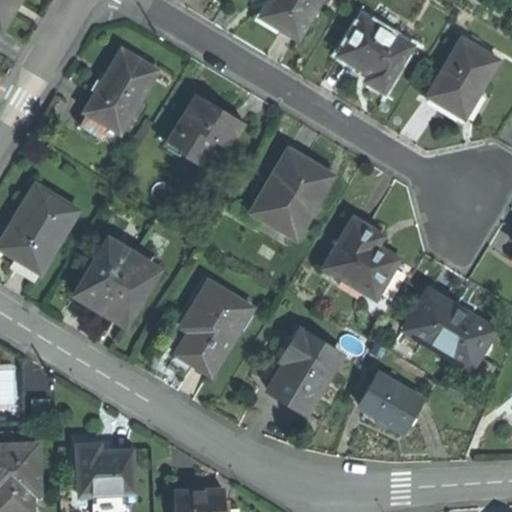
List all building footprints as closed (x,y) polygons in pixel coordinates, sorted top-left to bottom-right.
[(0,0),(0,26),(4,28),(17,6),(20,0),(0,0)] [(277,0),(266,19),(285,30),(302,40),(326,0),(277,0)] [(363,17),(339,57),(353,65),(369,74),(365,82),(386,94),(414,46),(363,17)] [(447,106),(464,115),(477,90),(485,94),(503,62),(462,40),(430,97),(447,106)] [(109,127),(119,132),(157,69),(138,58),(119,46),(81,110),(109,127)] [(170,144),(201,163),(215,139),(235,151),(250,125),(222,109),(199,95),(170,144)] [(102,138),(109,127),(81,110),(74,121),(102,138)] [(254,210),(297,236),(333,176),(312,164),(289,150),(254,210)] [(0,248),(19,259),(41,272),(76,210),(35,187),(0,247),(0,248)] [(329,270),(380,299),(403,259),(383,247),(388,237),(372,228),(357,220),(329,270)] [(107,313),(131,327),(165,271),(113,240),(80,297),(107,313)] [(198,364),(216,375),(255,309),(208,281),(187,317),(199,325),(182,354),(198,364)] [(422,344),(476,374),(501,330),(457,305),(433,292),(413,327),(427,335),(422,344)] [(294,403),(313,414),(345,355),(302,331),(293,348),(283,343),(273,362),(288,370),(275,393),(294,403)] [(390,421),(412,432),(429,401),(384,377),(367,408),(390,421)] [(37,399),(37,411),(54,411),(53,398),(37,399)] [(101,444),(79,445),(81,495),(100,494),(101,501),(134,500),(134,491),(139,491),(137,450),(118,451),(118,443),(101,444)] [(46,445),(0,445),(0,511),(37,511),(38,492),(47,491),(46,445)] [(207,493),(183,493),(182,511),(231,511),(232,493),(207,493)]
